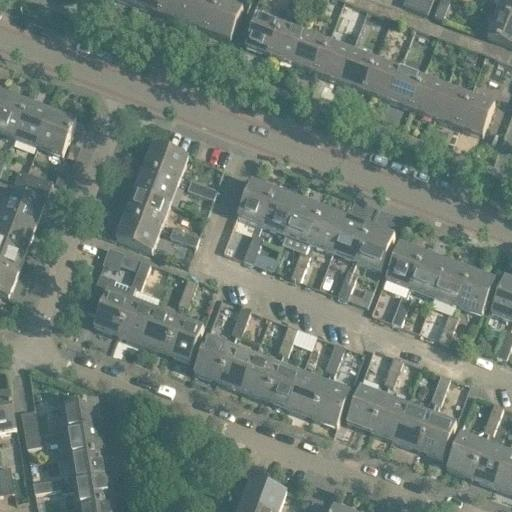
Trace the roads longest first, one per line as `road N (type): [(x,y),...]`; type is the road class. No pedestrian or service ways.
road 1 (residential): [(511,382),(206,264),(256,135)]
road 2 (residential): [(444,511),(64,366),(34,344)]
road 3 (residential): [(34,344),(123,84)]
road 4 (tertiary): [(511,233),(256,135)]
road 5 (tertiary): [(256,135),(123,84)]
road 6 (tertiary): [(123,84),(0,36)]
